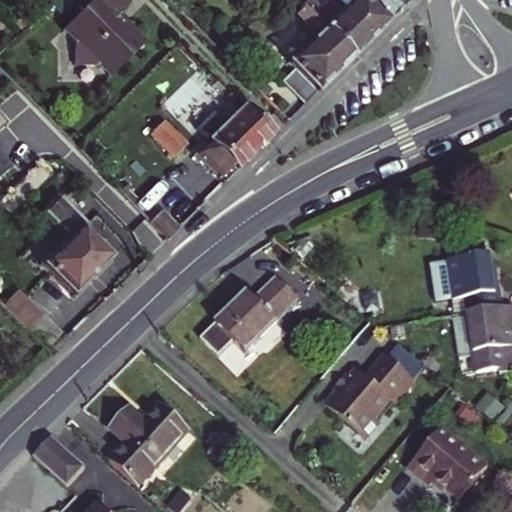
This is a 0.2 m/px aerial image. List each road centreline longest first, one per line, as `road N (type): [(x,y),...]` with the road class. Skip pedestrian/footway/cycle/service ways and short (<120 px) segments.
road 1 (residential): [(434,0),(291,139),(151,298)]
road 2 (secondary): [(461,110),(266,205),(151,298)]
road 3 (secondary): [(151,298),(0,445)]
